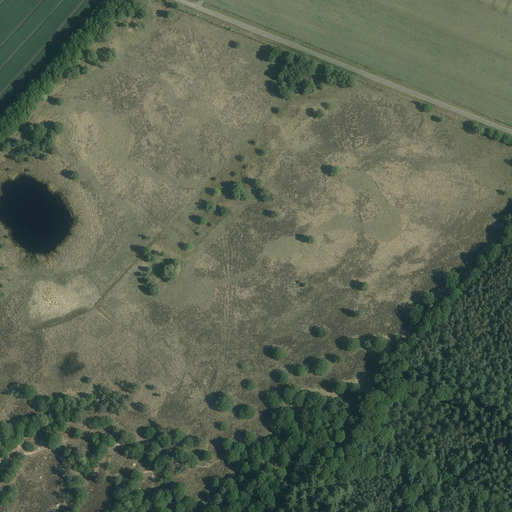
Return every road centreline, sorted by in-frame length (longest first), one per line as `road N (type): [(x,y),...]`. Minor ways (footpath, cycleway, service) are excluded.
road 1 (unclassified): [(511,131),(179,0)]
road 2 (track): [(330,440),(511,239)]
road 3 (track): [(330,440),(501,511)]
